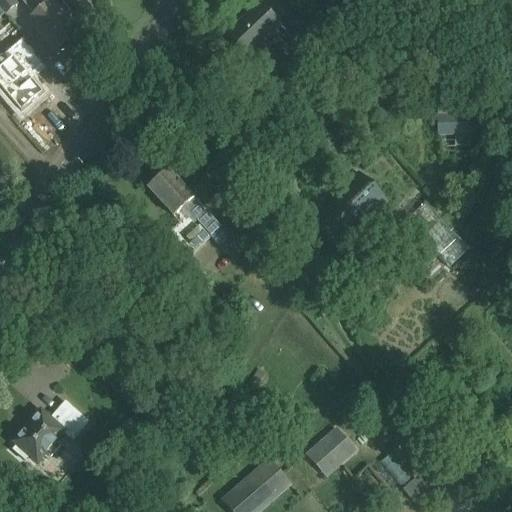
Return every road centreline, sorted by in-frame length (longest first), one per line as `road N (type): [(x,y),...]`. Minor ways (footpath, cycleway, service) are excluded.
road 1 (track): [(307,289),(494,511)]
road 2 (tertiary): [(53,178),(174,0)]
